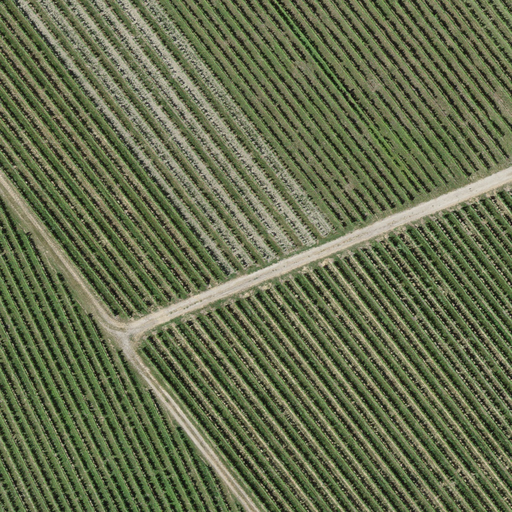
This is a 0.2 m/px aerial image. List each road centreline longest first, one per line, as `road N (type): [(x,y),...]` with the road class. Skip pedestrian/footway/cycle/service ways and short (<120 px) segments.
road 1 (track): [(511,175),(122,336)]
road 2 (track): [(253,511),(0,181)]
